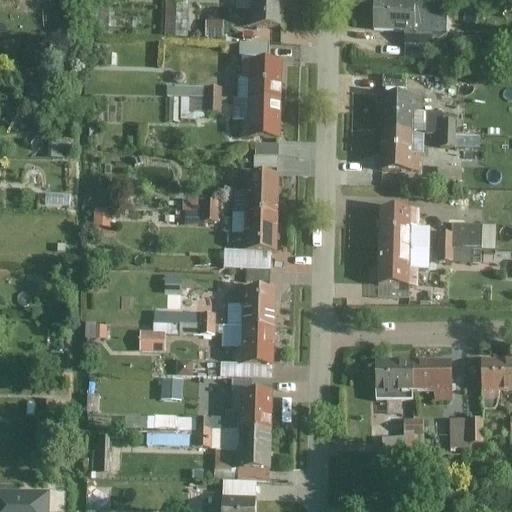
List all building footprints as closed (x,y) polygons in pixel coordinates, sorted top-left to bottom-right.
[(243,26),(284,28),(284,0),(252,0),(252,9),(244,9),(243,26)] [(412,1),(398,0),(372,0),(371,29),(405,31),(411,31),(412,1)] [(170,37),(193,37),(193,1),(170,1),(170,37)] [(212,22),(211,37),(226,38),(227,23),(212,22)] [(429,32),(411,31),(405,31),(405,42),(429,43),(429,32)] [(250,99),(282,100),(282,62),(242,61),(241,77),(251,77),(250,99)] [(222,100),(222,88),(209,88),(209,100),(222,100)] [(380,94),(380,130),(410,132),(411,110),(422,111),(422,95),(380,94)] [(240,120),(240,138),(281,138),(282,100),(250,99),(250,120),(240,120)] [(222,111),(222,100),(209,100),(208,111),(222,111)] [(439,121),(440,134),(453,135),(454,121),(439,121)] [(410,132),(380,130),(378,171),(420,171),(420,155),(410,155),(410,132)] [(453,135),(440,134),(439,146),(453,147),(453,135)] [(263,164),(282,167),(284,147),(266,145),(263,164)] [(246,213),(279,213),(280,175),(238,174),(238,191),(247,191),(246,213)] [(205,212),(219,213),(219,203),(206,203),(205,212)] [(419,210),(377,209),(376,247),(409,247),(410,225),(419,225),(419,210)] [(218,222),(219,213),(205,212),(205,221),(218,222)] [(237,235),(237,252),(278,253),(279,213),(246,213),(246,235),(237,235)] [(436,234),(436,249),(451,249),(451,235),(436,234)] [(409,247),(376,247),(375,285),(417,286),(418,271),(408,271),(409,247)] [(451,249),(436,249),(436,262),(451,263),(451,249)] [(277,289),(235,289),(234,305),(244,305),(244,326),(276,327),(277,289)] [(202,326),(216,327),(217,315),(168,314),(167,325),(202,326)] [(216,336),(216,327),(202,326),(201,336),(216,336)] [(276,366),(276,327),(244,326),(243,349),(233,348),(233,365),(276,366)] [(511,360),(481,361),(481,400),(498,400),(498,393),(511,392),(511,360)] [(411,393),(411,361),(374,361),(374,402),(411,402),(411,393)] [(450,361),(411,361),(411,393),(433,393),(433,402),(450,402),(450,361)] [(182,362),(182,376),(200,376),(200,362),(182,362)] [(240,431),(273,431),(273,393),(232,392),(231,411),(240,411),(240,431)] [(466,450),(466,421),(449,421),(449,450),(466,450)] [(484,447),(484,421),(467,421),(467,447),(484,447)] [(411,437),(411,422),(403,422),(403,437),(411,437)] [(421,437),(421,422),(411,422),(411,437),(421,437)] [(232,453),(232,470),(272,470),(273,431),(240,431),(240,454),(232,453)] [(47,511),(48,490),(0,489),(0,511),(47,511)] [(256,511),(257,500),(224,499),(223,511),(256,511)]
